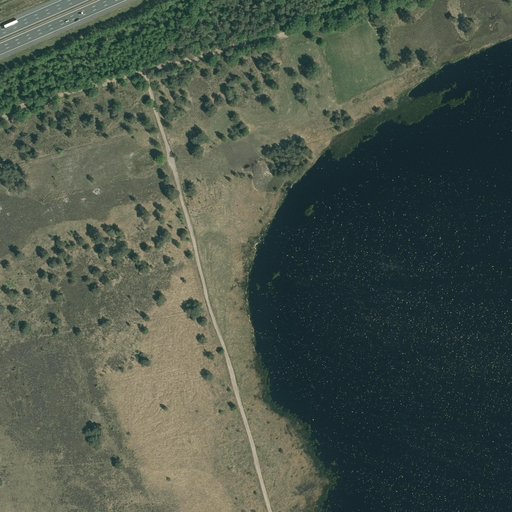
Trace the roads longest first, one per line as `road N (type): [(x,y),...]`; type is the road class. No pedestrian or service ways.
road 1 (track): [(399,0),(144,70)]
road 2 (track): [(144,70),(0,118)]
road 3 (motorway): [(0,48),(112,0)]
